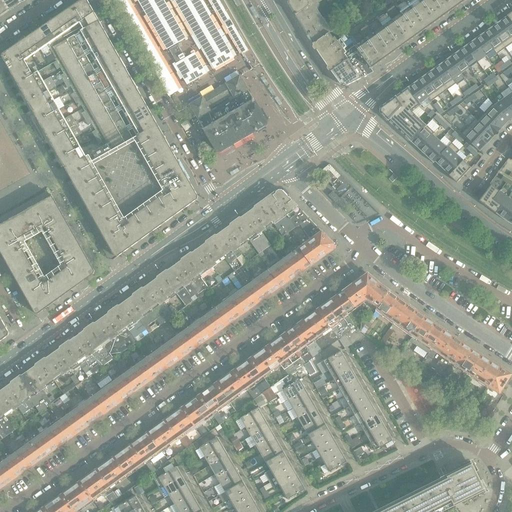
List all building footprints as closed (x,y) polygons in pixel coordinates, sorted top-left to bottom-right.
[(9,11),(3,0),(0,0),(0,13),(1,16),(9,11)] [(18,5),(15,0),(3,0),(9,11),(18,5)] [(94,13),(86,0),(81,0),(71,7),(76,16),(80,23),(94,13)] [(110,0),(175,110),(270,55),(237,0),(110,0)] [(317,10),(318,4),(321,2),(319,0),(288,0),(287,1),(301,25),(319,12),(317,10)] [(371,69),(466,0),(425,0),(357,50),(364,60),(371,69)] [(80,23),(76,16),(71,7),(63,13),(72,28),(80,23)] [(331,31),(325,22),(319,12),(301,25),(312,44),(331,31)] [(72,28),(63,13),(55,18),(64,34),(72,28)] [(83,42),(104,30),(96,16),(94,13),(80,23),(81,26),(83,30),(78,33),(83,42)] [(511,37),(511,23),(507,16),(499,22),(510,38),(511,37)] [(64,34),(55,18),(47,24),(56,39),(64,34)] [(510,38),(499,22),(490,28),(502,44),(510,38)] [(56,39),(47,24),(39,29),(48,45),(56,39)] [(502,44),(490,28),(482,34),(494,50),(502,44)] [(48,45),(39,29),(31,34),(40,50),(48,45)] [(88,52),(109,40),(104,30),(83,42),(88,52)] [(346,47),(344,43),(341,39),(337,42),(335,37),(333,39),(329,34),(332,32),(331,31),(312,44),(313,45),(323,60),(331,71),(348,59),(344,54),(346,53),(343,49),(346,47)] [(40,50),(31,34),(23,40),(32,56),(40,50)] [(494,50),(482,34),(474,40),(486,56),(494,50)] [(32,56),(23,40),(15,45),(20,55),(24,61),(32,56)] [(93,61),(115,49),(109,40),(88,52),(93,61)] [(486,56),(474,40),(465,46),(477,62),(486,56)] [(24,61),(20,55),(15,45),(2,54),(2,57),(9,71),(24,61)] [(477,62),(465,46),(457,52),(469,68),(477,62)] [(99,70),(120,59),(115,49),(93,61),(99,70)] [(469,68),(457,52),(449,58),(461,74),(469,68)] [(461,74),(449,58),(441,63),(453,80),(461,74)] [(104,80),(125,68),(120,59),(99,70),(104,80)] [(363,77),(355,67),(353,68),(348,59),(331,71),(340,85),(346,86),(363,77)] [(371,69),(364,60),(359,63),(359,64),(355,67),(363,77),(373,72),(371,69)] [(32,75),(24,61),(9,71),(17,84),(32,75)] [(453,80),(441,63),(432,70),(444,86),(453,80)] [(109,89),(130,77),(125,68),(104,80),(109,89)] [(444,86),(432,70),(424,75),(436,92),(444,86)] [(43,81),(38,72),(32,75),(17,84),(22,93),(43,81)] [(436,92),(424,75),(416,81),(428,98),(436,92)] [(248,90),(239,76),(226,84),(233,95),(228,98),(229,100),(232,105),(236,102),(234,98),(248,90)] [(115,99),(136,87),(130,77),(109,89),(115,99)] [(27,103),(48,91),(43,81),(22,93),(27,103)] [(428,98),(416,81),(408,87),(419,104),(420,104),(428,98)] [(233,95),(226,84),(215,90),(221,102),(228,98),(233,95)] [(120,108),(141,96),(136,87),(115,99),(120,108)] [(421,106),(420,104),(419,104),(408,87),(379,108),(379,113),(410,142),(424,128),(425,128),(427,126),(412,112),(421,106)] [(221,102),(215,90),(190,105),(196,116),(221,102)] [(239,106),(252,98),(252,97),(251,96),(248,90),(234,98),(236,102),(239,106)] [(54,100),(48,91),(27,103),(33,112),(54,100)] [(125,118),(146,106),(141,96),(120,108),(125,118)] [(265,126),(266,121),(252,98),(239,106),(239,108),(228,114),(230,116),(243,139),(265,126)] [(511,117),(511,110),(504,99),(494,106),(507,121),(511,117)] [(38,121),(59,110),(54,100),(33,112),(38,121)] [(230,116),(228,114),(225,109),(232,105),(229,100),(197,118),(205,131),(230,116)] [(131,127),(152,115),(146,106),(125,118),(131,127)] [(507,121),(494,106),(485,115),(500,129),(507,121)] [(64,119),(59,110),(38,121),(43,131),(64,119)] [(136,137),(157,125),(152,115),(131,127),(136,137)] [(500,129),(485,115),(478,122),(493,136),(500,129)] [(243,139),(230,116),(205,131),(217,151),(220,152),(243,139)] [(49,140),(69,128),(64,119),(43,131),(49,140)] [(493,136),(478,122),(471,130),(486,143),(493,136)] [(198,197),(175,156),(157,125),(136,137),(111,151),(107,145),(86,157),(65,169),(114,257),(117,257),(197,200),(198,197)] [(75,138),(69,128),(49,140),(54,150),(75,138)] [(418,149),(432,134),(425,128),(424,128),(410,142),(418,149)] [(486,143),(471,130),(464,137),(479,151),(486,143)] [(425,156),(439,141),(432,134),(418,149),(425,156)] [(102,143),(99,137),(95,139),(96,139),(92,142),(94,145),(98,143),(99,145),(102,143)] [(59,159),(80,147),(75,138),(54,150),(59,159)] [(447,148),(446,148),(439,141),(425,156),(433,164),(435,162),(434,162),(447,148)] [(86,157),(80,147),(59,159),(65,169),(86,157)] [(442,169),(456,154),(448,147),(446,148),(447,148),(434,162),(435,162),(442,169)] [(449,176),(463,161),(456,154),(442,169),(449,176)] [(471,168),(463,161),(449,176),(457,183),(471,168)] [(325,178),(336,190),(342,184),(330,173),(325,178)] [(392,183),(397,178),(393,174),(389,179),(392,183)] [(487,208),(499,192),(491,186),(479,201),(487,208)] [(309,218),(286,196),(282,191),(278,190),(259,204),(273,223),(274,224),(279,231),(283,237),(299,225),(300,225),(309,218)] [(332,192),(328,195),(335,203),(339,199),(339,198),(332,192)] [(496,214),(507,198),(499,192),(487,208),(496,214)] [(94,271),(52,196),(0,225),(0,252),(35,314),(38,314),(94,274),(94,271)] [(506,222),(511,213),(511,201),(507,198),(496,214),(506,222)] [(273,223),(259,204),(255,207),(255,209),(241,219),(239,218),(235,221),(249,240),(257,234),(258,236),(266,230),(265,229),(273,223)] [(331,242),(317,228),(309,218),(300,225),(309,239),(298,247),(299,247),(313,264),(331,251),(333,249),(333,245),(331,242)] [(249,240),(235,221),(231,225),(230,226),(226,230),(217,236),(215,236),(211,239),(224,258),(232,252),(233,253),(242,247),(241,246),(249,240)] [(224,258),(211,239),(206,242),(206,244),(197,251),(192,254),(191,253),(186,257),(200,275),(208,270),(209,271),(217,265),(216,264),(224,258)] [(313,264),(299,247),(285,257),(291,266),(294,264),(301,273),(313,264)] [(201,278),(200,276),(200,275),(186,257),(182,260),(182,261),(172,268),(168,271),(166,271),(162,274),(176,293),(186,307),(189,304),(192,302),(196,299),(208,291),(207,288),(201,279),(201,278)] [(279,289),(301,273),(294,264),(291,266),(285,257),(269,269),(275,277),(272,280),(279,289)] [(279,289),(272,280),(275,277),(269,269),(253,280),(266,297),(279,289)] [(163,302),(176,293),(162,274),(158,277),(157,279),(148,286),(144,289),(142,289),(138,292),(157,319),(168,311),(169,310),(168,308),(163,302)] [(377,308),(389,291),(381,286),(375,280),(368,274),(367,274),(334,298),(345,314),(364,301),(368,301),(377,308)] [(227,278),(221,282),(225,287),(231,283),(227,278)] [(266,297),(253,280),(238,291),(244,300),(247,297),(254,306),(266,297)] [(254,306),(247,297),(244,300),(238,291),(222,302),(229,311),(225,313),(232,323),(254,306)] [(395,323),(408,305),(389,291),(377,308),(376,309),(395,323)] [(145,328),(157,319),(138,292),(133,295),(133,297),(126,302),(119,306),(118,306),(113,309),(126,327),(134,321),(135,323),(139,320),(144,327),(145,328)] [(355,328),(348,317),(345,314),(334,298),(317,310),(339,339),(354,328),(354,329),(355,328)] [(201,306),(196,299),(192,302),(198,311),(200,309),(202,311),(204,310),(201,306)] [(232,323),(225,313),(229,311),(222,302),(207,313),(220,331),(232,323)] [(178,313),(173,305),(172,305),(168,308),(169,310),(168,311),(172,316),(174,315),(178,313)] [(413,336),(425,318),(418,313),(408,305),(395,323),(413,336)] [(137,342),(126,327),(113,309),(109,312),(109,314),(104,317),(95,324),(93,324),(89,327),(112,360),(137,342)] [(339,339),(317,310),(308,317),(330,346),(339,339)] [(220,331),(207,313),(192,324),(198,332),(202,330),(209,339),(220,331)] [(367,330),(376,318),(372,315),(368,321),(364,328),(367,330)] [(330,346),(308,317),(300,323),(322,351),(330,346)] [(428,355),(444,331),(436,325),(425,318),(413,336),(413,337),(409,342),(428,355)] [(9,333),(5,325),(1,320),(0,320),(0,341),(8,336),(9,333)] [(322,351),(300,323),(291,329),(313,358),(322,351)] [(209,339),(202,330),(198,332),(192,324),(177,335),(183,344),(180,346),(186,355),(209,339)] [(112,360),(89,327),(85,330),(84,332),(80,335),(76,338),(74,337),(64,344),(78,363),(85,373),(88,377),(90,375),(100,368),(106,365),(112,360)] [(313,358),(291,329),(283,335),(304,364),(313,358)] [(450,362),(463,343),(444,331),(428,355),(427,355),(432,359),(436,353),(445,359),(442,363),(439,361),(434,369),(436,370),(434,372),(437,375),(432,382),(436,384),(440,378),(450,362)] [(186,355),(180,346),(183,344),(177,335),(161,346),(174,364),(186,355)] [(304,364),(283,335),(275,341),(296,370),(304,364)] [(296,370),(275,341),(266,347),(279,364),(281,366),(288,376),(296,370)] [(469,375),(481,356),(463,343),(450,362),(469,375)] [(70,369),(78,363),(64,344),(60,347),(60,349),(51,356),(46,359),(45,359),(40,362),(54,381),(62,374),(63,376),(71,370),(70,369)] [(174,364),(161,346),(146,357),(152,366),(156,363),(163,372),(174,364)] [(398,358),(402,352),(393,346),(389,353),(398,358)] [(279,364),(266,347),(250,359),(262,376),(279,364)] [(328,371),(346,361),(341,351),(323,361),(323,362),(324,362),(329,370),(328,371)] [(488,387),(500,368),(481,356),(469,375),(488,387)] [(140,389),(163,372),(156,363),(152,366),(146,357),(131,368),(137,377),(133,380),(140,389)] [(418,366),(421,363),(414,358),(409,366),(417,371),(419,367),(418,366)] [(262,376),(250,359),(233,371),(245,389),(262,376)] [(334,379),(351,369),(346,361),(328,371),(329,371),(334,379)] [(42,391),(47,387),(46,386),(54,381),(40,362),(36,365),(36,367),(32,369),(31,370),(28,372),(26,372),(16,379),(33,404),(35,407),(43,401),(45,403),(49,400),(42,391)] [(128,397),(116,379),(113,375),(110,371),(106,365),(100,368),(105,375),(107,373),(113,381),(101,389),(107,398),(111,396),(117,405),(128,397)] [(140,389),(133,380),(137,377),(131,368),(116,379),(128,397),(140,389)] [(509,382),(511,378),(510,376),(511,375),(500,368),(488,387),(499,394),(506,382),(509,382)] [(338,389),(356,378),(351,369),(334,379),(333,380),(334,380),(339,388),(338,388),(338,389)] [(233,397),(245,389),(233,371),(216,384),(228,401),(237,413),(242,409),(233,397)] [(80,383),(74,375),(70,378),(73,383),(76,386),(80,383)] [(343,397),(361,387),(356,378),(338,389),(339,388),(344,397),(343,397)] [(33,404),(16,379),(12,382),(11,384),(2,391),(0,392),(0,408),(5,416),(14,409),(15,410),(18,408),(21,413),(33,404)] [(270,389),(265,381),(256,387),(257,388),(262,394),(262,395),(270,389)] [(287,400),(305,390),(300,381),(282,391),(283,391),(282,391),(282,392),(280,393),(282,395),(284,393),(288,400),(287,400)] [(64,395),(75,387),(76,386),(73,383),(61,392),(64,395)] [(216,410),(228,401),(216,384),(199,396),(211,413),(220,425),(224,422),(219,415),(219,414),(216,410)] [(349,406),(366,396),(361,387),(343,397),(343,398),(344,397),(349,406)] [(262,394),(257,388),(249,394),(254,400),(262,394)] [(277,399),(274,394),(276,392),(274,388),(263,395),(268,404),(277,399)] [(95,421),(117,405),(111,396),(107,398),(101,389),(85,401),(92,409),(88,412),(95,421)] [(292,409),(310,399),(305,390),(287,400),(285,402),(287,404),(289,402),(293,408),(292,409)] [(211,413),(199,396),(181,408),(194,426),(202,437),(208,433),(206,430),(203,432),(197,424),(211,413)] [(354,415),(372,405),(366,396),(349,406),(348,406),(349,407),(349,406),(354,415)] [(266,404),(262,397),(255,401),(259,408),(266,404)] [(297,418),(315,408),(310,399),(292,409),(290,410),(292,413),(294,411),(298,417),(297,418)] [(95,421),(88,412),(92,409),(85,401),(70,412),(84,429),(95,421)] [(67,408),(64,404),(59,408),(62,412),(67,408)] [(359,424),(377,414),(372,405),(354,415),(353,415),(354,416),(355,415),(359,424)] [(15,430),(5,416),(0,408),(0,440),(3,439),(1,436),(4,433),(7,436),(15,430)] [(194,426),(181,408),(165,420),(177,438),(194,426)] [(245,428),(263,418),(258,408),(240,418),(241,418),(240,419),(238,420),(240,422),(242,421),(246,427),(245,427),(245,428)] [(302,427),(321,417),(315,408),(297,418),(296,419),(297,421),(300,420),(303,426),(302,427)] [(281,415),(277,409),(272,411),(276,418),(281,415)] [(49,415),(45,410),(40,414),(44,419),(49,415)] [(488,420),(493,413),(488,410),(484,418),(488,420)] [(84,429),(70,412),(55,423),(61,432),(65,429),(72,438),(84,429)] [(364,432),(382,423),(377,414),(359,424),(360,424),(364,432)] [(308,435),(325,425),(321,417),(302,427),(301,428),(302,430),(305,429),(308,435)] [(250,437),(268,426),(263,418),(245,428),(243,429),(245,431),(247,430),(251,436),(250,436),(250,437)] [(177,438),(165,420),(148,432),(160,450),(177,438)] [(49,454),(72,438),(65,429),(61,432),(55,423),(40,433),(46,443),(42,445),(49,454)] [(370,441),(387,432),(382,423),(364,432),(364,433),(365,433),(370,441)] [(312,442),(330,432),(325,425),(308,435),(307,435),(308,436),(308,435),(312,442)] [(255,446),(274,435),(268,426),(250,437),(249,438),(250,440),(253,439),(256,445),(255,445),(255,446)] [(160,450),(148,432),(131,445),(143,462),(160,450)] [(316,450),(334,440),(330,432),(312,442),(312,443),(313,443),(317,449),(316,450)] [(375,451),(392,441),(387,432),(370,441),(369,442),(370,442),(375,450),(374,451),(375,451)] [(49,454),(42,445),(46,443),(40,433),(25,444),(38,463),(49,454)] [(295,439),(292,433),(286,437),(289,442),(295,439)] [(261,454),(279,444),(274,435),(255,446),(254,447),(255,449),(258,447),(261,454),(260,454),(261,454)] [(205,457),(223,447),(217,437),(208,442),(206,438),(201,442),(203,445),(200,447),(200,448),(199,448),(198,450),(199,452),(202,450),(205,456),(204,457),(205,457)] [(239,442),(236,437),(230,440),(233,446),(239,442)] [(321,457),(338,447),(334,440),(316,450),(317,450),(321,457)] [(242,449),(239,443),(234,446),(237,452),(242,449)] [(38,463),(25,444),(9,456),(15,465),(19,462),(26,471),(38,463)] [(266,463),(284,453),(279,444),(261,454),(259,456),(260,458),(263,456),(266,462),(265,463),(266,463)] [(143,462),(131,445),(114,457),(126,475),(143,462)] [(210,466),(228,456),(223,447),(205,457),(203,458),(204,461),(207,459),(210,465),(209,466),(210,466)] [(325,464),(342,454),(338,447),(321,457),(320,457),(320,458),(321,457),(325,464)] [(364,453),(361,447),(353,451),(357,457),(364,453)] [(270,470),(288,460),(284,453),(266,463),(267,463),(271,470),(270,470)] [(330,472),(347,462),(342,454),(325,464),(324,464),(324,465),(325,464),(329,471),(328,472),(329,472),(330,472)] [(0,483),(3,488),(26,471),(19,462),(15,465),(9,456),(0,461),(0,475),(0,476),(0,475),(0,483)] [(184,462),(180,456),(175,459),(179,465),(184,462)] [(215,475),(233,465),(228,456),(210,466),(208,467),(209,470),(212,468),(215,474),(215,475)] [(126,475),(114,457),(97,469),(109,487),(126,475)] [(306,458),(301,461),(304,466),(309,464),(306,458)] [(274,478),(292,467),(288,460),(270,470),(270,471),(271,470),(275,477),(274,477),(274,478)] [(150,462),(146,465),(152,473),(156,470),(150,462)] [(434,511),(459,500),(460,502),(460,503),(486,491),(471,462),(446,475),(441,478),(432,482),(372,511),(434,511)] [(220,484),(238,473),(233,465),(215,475),(213,476),(214,478),(217,477),(221,483),(220,483),(220,484)] [(164,487),(182,476),(176,467),(159,477),(158,478),(159,478),(157,479),(158,481),(161,480),(164,486),(164,487)] [(278,485),(296,474),(292,467),(274,478),(275,477),(279,484),(278,485)] [(109,487),(97,469),(79,482),(92,500),(109,487)] [(226,492),(243,482),(238,473),(220,484),(218,485),(219,487),(222,486),(226,492)] [(282,492),(300,482),(296,474),(278,485),(279,485),(283,491),(282,492)] [(169,496),(187,485),(182,476),(164,487),(162,488),(163,490),(166,489),(169,495),(169,496)] [(74,511),(92,500),(79,482),(61,495),(73,511),(74,511)] [(230,499),(247,489),(243,482),(226,492),(225,492),(225,493),(226,492),(230,499)] [(288,500),(305,489),(300,482),(282,492),(283,492),(287,499),(286,499),(287,500),(287,499),(288,500)] [(144,492),(140,485),(133,489),(137,496),(144,492)] [(174,504),(192,494),(187,485),(169,496),(167,497),(168,499),(171,497),(175,503),(174,504)] [(234,506),(251,497),(247,489),(230,499),(229,500),(230,499),(234,506)] [(117,498),(113,493),(106,497),(110,503),(117,498)] [(181,511),(197,503),(192,494),(174,504),(172,505),(173,508),(176,506),(179,511),(181,511)] [(73,511),(61,495),(43,508),(45,511),(73,511)] [(130,511),(141,506),(136,496),(118,506),(118,507),(116,508),(117,511),(120,509),(121,511),(130,511)] [(237,511),(240,511),(255,504),(251,497),(234,506),(233,507),(234,507),(237,511)] [(201,511),(202,511),(197,503),(181,511),(201,511)]
